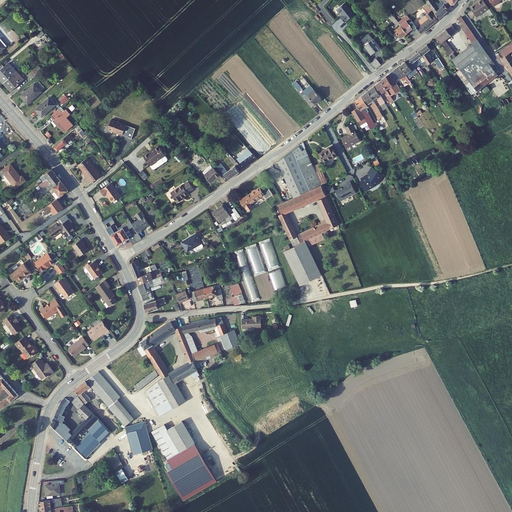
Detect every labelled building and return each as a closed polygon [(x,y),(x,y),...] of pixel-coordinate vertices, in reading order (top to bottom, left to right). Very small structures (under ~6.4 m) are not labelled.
[(339,11),(336,13),(341,18),(351,10),(342,0),(339,0),(333,5),(339,11)] [(404,15),(410,22),(415,18),(410,11),(416,7),(422,15),(412,24),(416,30),(427,22),(434,16),(422,0),(420,0),(403,14),(404,15)] [(448,4),(444,0),(439,0),(440,1),(435,5),(430,0),(429,0),(426,3),(435,15),(448,4)] [(477,17),(490,9),(484,0),(480,0),(477,2),(478,3),(471,8),(473,11),(469,13),(472,18),(476,16),(477,17)] [(404,15),(397,21),(403,29),(411,23),(410,22),(404,15)] [(456,74),(460,80),(492,63),(462,17),(456,21),(472,47),(456,58),(453,54),(455,53),(446,41),(452,36),(447,29),(436,37),(450,57),(453,62),(459,71),(456,74)] [(396,34),(403,29),(397,21),(390,26),(396,34)] [(380,40),(373,32),(369,35),(365,30),(361,33),(366,38),(361,42),(368,50),(373,46),(372,46),(375,43),(376,44),(380,40)] [(434,61),(428,52),(433,48),(430,43),(421,50),(426,59),(430,64),(434,61)] [(421,50),(411,57),(415,62),(420,58),(422,62),(426,59),(421,50)] [(373,55),(367,59),(372,65),(378,60),(373,55)] [(501,67),(509,80),(511,77),(511,63),(506,55),(497,60),(501,67)] [(410,58),(401,65),(407,74),(414,85),(417,83),(409,72),(416,67),(410,58)] [(8,63),(6,65),(13,73),(15,70),(8,63)] [(460,80),(471,96),(500,76),(492,63),(460,80)] [(0,79),(3,83),(13,73),(6,65),(0,70),(0,79)] [(29,72),(33,76),(41,69),(37,65),(29,72)] [(407,74),(401,65),(396,68),(402,78),(407,74)] [(22,78),(15,70),(13,73),(20,80),(22,78)] [(20,80),(13,73),(3,83),(9,90),(20,80)] [(401,90),(397,84),(390,74),(381,81),(391,97),(401,90)] [(394,102),(381,81),(373,86),(379,95),(383,92),(391,104),(394,102)] [(27,102),(40,90),(33,83),(21,95),(27,102)] [(295,89),(309,103),(318,95),(308,83),(302,89),(299,86),(295,89)] [(387,107),(379,95),(373,86),(367,91),(373,100),(375,99),(382,110),(387,107)] [(360,96),(366,105),(370,103),(378,116),(377,117),(378,119),(383,116),(373,100),(367,91),(360,96)] [(63,104),(69,98),(64,93),(58,99),(63,104)] [(368,125),(370,129),(375,126),(367,112),(366,113),(363,108),(366,106),(360,96),(354,101),(359,109),(366,122),(368,125)] [(33,110),(40,117),(53,104),(46,97),(33,110)] [(61,111),(58,107),(50,115),(53,119),(51,120),(62,131),(69,125),(63,118),(67,114),(63,110),(61,111)] [(359,109),(357,107),(352,111),(360,125),(366,122),(359,109)] [(111,119),(107,129),(128,137),(131,126),(111,119)] [(74,124),(67,131),(68,132),(50,147),(55,152),(69,140),(70,141),(73,139),(71,136),(79,130),(74,124)] [(353,145),(360,141),(354,131),(355,130),(351,124),(345,127),(349,135),(348,136),(353,145)] [(381,132),(375,135),(379,143),(385,140),(381,132)] [(353,145),(348,136),(341,140),(346,149),(353,145)] [(138,153),(145,162),(148,161),(148,162),(152,159),(152,157),(160,152),(158,150),(155,145),(154,144),(145,151),(144,149),(138,153)] [(244,164),(257,155),(247,145),(235,154),(244,164)] [(324,152),(329,161),(338,156),(333,145),(327,148),(328,149),(324,152)] [(376,154),(381,163),(388,159),(382,150),(376,154)] [(322,185),(316,170),(309,155),(297,160),(293,151),(278,161),(294,197),(322,185)] [(148,161),(145,162),(147,164),(149,165),(161,156),(161,154),(160,152),(152,157),(152,159),(148,162),(148,161)] [(324,152),(319,154),(324,163),(329,161),(324,152)] [(233,163),(226,168),(215,156),(212,159),(216,163),(216,164),(227,176),(237,168),(233,163)] [(2,166),(12,179),(22,172),(12,159),(2,166)] [(99,177),(84,161),(75,169),(79,173),(80,172),(83,175),(82,175),(87,181),(86,182),(90,186),(99,177)] [(219,176),(222,173),(214,165),(213,166),(211,163),(204,169),(206,171),(205,173),(212,180),(218,175),(219,176)] [(39,175),(43,181),(55,173),(50,167),(39,175)] [(322,185),(327,182),(320,168),(316,170),(322,185)] [(33,186),(37,191),(43,188),(44,189),(49,186),(59,179),(55,173),(43,181),(40,183),(39,183),(33,186)] [(49,186),(56,196),(67,189),(59,179),(49,186)] [(351,180),(334,189),(340,200),(357,192),(351,180)] [(169,192),(175,203),(180,199),(180,198),(186,194),(186,193),(192,190),(191,188),(188,184),(187,182),(182,186),(181,185),(169,192)] [(119,198),(109,185),(99,193),(103,198),(105,196),(107,198),(107,199),(111,204),(119,198)] [(288,199),(293,210),(327,195),(322,185),(294,197),(288,199)] [(258,189),(257,187),(243,197),(242,196),(238,199),(247,210),(251,207),(248,203),(261,193),(264,197),(270,192),(265,186),(262,189),(261,187),(258,189)] [(286,213),(289,212),(284,201),(277,204),(281,214),(279,216),(293,247),(327,231),(328,235),(332,233),(331,229),(338,226),(326,197),(318,201),(327,222),(297,236),(286,213)] [(48,215),(61,206),(55,198),(41,207),(45,212),(46,212),(48,215)] [(288,199),(284,201),(289,212),(293,210),(288,199)] [(228,216),(221,206),(210,214),(218,223),(228,216)] [(111,218),(102,224),(105,227),(113,222),(111,218)] [(66,237),(74,231),(69,224),(71,222),(69,219),(58,226),(56,224),(47,230),(52,238),(62,231),(66,237)] [(135,223),(133,221),(117,233),(111,237),(117,248),(133,237),(129,231),(138,224),(137,222),(135,223)] [(139,236),(131,242),(146,233),(142,228),(137,232),(139,236)] [(148,236),(146,233),(131,242),(134,245),(148,236)] [(186,237),(179,242),(184,251),(199,242),(194,234),(187,238),(186,237)] [(270,238),(259,241),(268,269),(279,266),(270,238)] [(82,240),(72,246),(80,257),(88,251),(83,244),(84,243),(82,240)] [(283,252),(299,286),(320,277),(305,242),(283,252)] [(254,273),(265,269),(255,243),(245,247),(254,273)] [(239,259),(245,257),(242,248),(236,251),(239,259)] [(141,251),(137,253),(141,260),(145,257),(141,251)] [(49,253),(36,262),(42,272),(52,265),(53,267),(55,266),(56,268),(60,274),(66,270),(62,264),(58,267),(56,265),(56,264),(49,253)] [(135,277),(150,271),(151,270),(150,266),(139,271),(135,264),(138,263),(136,259),(128,263),(135,277)] [(95,280),(103,275),(97,266),(98,266),(96,262),(87,268),(87,269),(90,272),(87,274),(91,281),(93,281),(95,280)] [(31,273),(29,269),(26,264),(25,263),(12,271),(18,280),(27,274),(28,275),(31,273)] [(152,278),(150,271),(135,277),(137,283),(152,278)] [(148,287),(149,287),(153,286),(151,282),(157,280),(156,277),(152,278),(137,283),(142,299),(151,296),(148,287)] [(64,278),(55,284),(60,292),(61,291),(66,298),(74,293),(64,278)] [(109,308),(117,303),(114,299),(115,298),(109,289),(110,289),(105,282),(96,288),(106,304),(109,307),(109,308)] [(233,295),(241,293),(239,283),(231,284),(233,295)] [(217,285),(205,288),(208,297),(215,296),(216,300),(220,299),(217,285)] [(172,293),(176,303),(186,298),(182,289),(172,293)] [(200,290),(192,292),(194,301),(203,299),(200,290)] [(239,294),(230,296),(232,304),(237,303),(242,302),(239,294)] [(151,296),(142,299),(143,303),(146,311),(158,307),(157,303),(164,300),(162,295),(155,297),(154,295),(151,296)] [(41,311),(45,317),(46,318),(57,310),(60,314),(59,314),(62,318),(66,315),(65,314),(55,299),(43,307),(42,306),(39,308),(41,311)] [(21,327),(17,322),(16,320),(18,319),(15,315),(13,316),(11,313),(3,318),(6,322),(3,325),(7,331),(10,329),(13,333),(21,327)] [(241,319),(241,329),(261,328),(259,315),(253,316),(253,318),(241,319)] [(94,327),(87,332),(93,341),(103,334),(104,335),(108,332),(100,319),(92,324),(94,327)] [(216,326),(213,319),(189,324),(192,331),(216,326)] [(186,361),(182,363),(188,372),(191,376),(199,371),(196,365),(182,337),(180,333),(176,326),(173,320),(167,324),(172,334),(186,361)] [(172,334),(167,324),(163,326),(169,336),(172,334)] [(176,326),(180,333),(187,332),(184,325),(176,326)] [(136,340),(156,371),(157,374),(164,370),(149,346),(169,336),(163,326),(136,340)] [(233,347),(225,331),(219,333),(220,336),(218,337),(224,351),(233,347)] [(30,355),(34,352),(36,350),(33,346),(32,346),(29,341),(28,342),(23,336),(13,342),(18,349),(19,348),(26,358),(30,355)] [(211,358),(220,354),(216,343),(198,352),(197,350),(195,351),(189,339),(185,336),(182,337),(196,365),(207,360),(205,358),(210,356),(211,358)] [(86,345),(81,337),(78,340),(78,341),(66,348),(72,357),(84,348),(83,347),(86,345)] [(38,357),(29,363),(40,379),(51,371),(48,366),(46,367),(43,364),(38,357)] [(179,365),(185,374),(188,372),(182,363),(179,365)] [(155,380),(144,390),(158,415),(183,401),(173,381),(185,374),(179,365),(155,380)] [(86,380),(93,388),(97,393),(99,395),(109,407),(119,399),(121,397),(98,370),(86,380)] [(0,391),(2,390),(8,397),(12,403),(13,402),(17,399),(1,379),(0,379),(0,391)] [(87,393),(93,388),(86,380),(75,389),(86,403),(92,398),(87,393)] [(74,402),(70,396),(65,401),(69,405),(70,404),(74,402)] [(74,402),(70,404),(78,411),(84,407),(77,399),(74,402)] [(119,399),(109,407),(124,426),(134,418),(119,399)] [(0,411),(9,405),(5,400),(0,402),(0,411)] [(67,409),(61,406),(57,411),(53,419),(50,428),(76,456),(82,451),(61,429),(65,419),(62,417),(67,409)] [(87,419),(91,416),(84,407),(78,411),(77,412),(87,419)] [(80,440),(97,421),(91,416),(87,419),(74,434),(80,440)] [(97,421),(80,440),(87,447),(104,428),(97,421)] [(153,449),(145,421),(126,427),(134,454),(153,449)] [(149,431),(165,458),(192,443),(180,421),(165,429),(162,424),(149,431)] [(47,492),(60,491),(60,485),(61,485),(61,481),(53,482),(53,485),(47,486),(47,492)] [(60,491),(47,492),(47,496),(48,496),(48,499),(56,499),(56,495),(60,495),(60,491)] [(64,499),(39,501),(40,509),(51,508),(51,504),(64,502),(64,499)]
